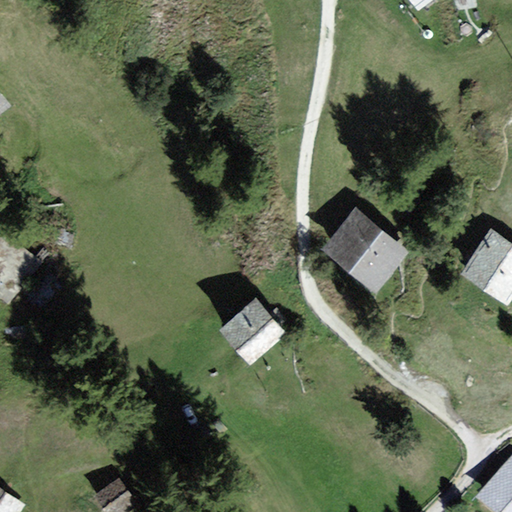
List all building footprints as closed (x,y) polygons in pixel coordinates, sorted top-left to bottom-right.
[(427,0),(409,0),(417,9),(427,0)] [(403,250),(355,211),(324,248),(372,287),(403,250)] [(42,260),(1,230),(0,231),(0,301),(7,307),(42,260)] [(511,290),(511,247),(493,234),(467,272),(506,299),(511,290)] [(281,337),(254,305),(223,331),(250,363),(281,337)] [(511,511),(511,462),(475,506),(482,511),(511,511)] [(110,511),(130,498),(119,482),(96,498),(105,511),(110,511)] [(0,511),(16,511),(21,505),(0,492),(0,511)]
